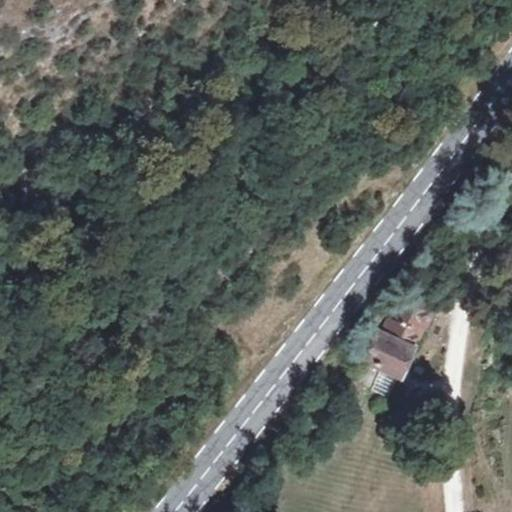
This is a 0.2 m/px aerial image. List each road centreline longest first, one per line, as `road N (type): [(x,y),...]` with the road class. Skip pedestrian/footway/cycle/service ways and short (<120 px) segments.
road 1 (track): [(386,0),(289,191),(132,359),(45,511)]
road 2 (secondary): [(176,511),(511,77)]
